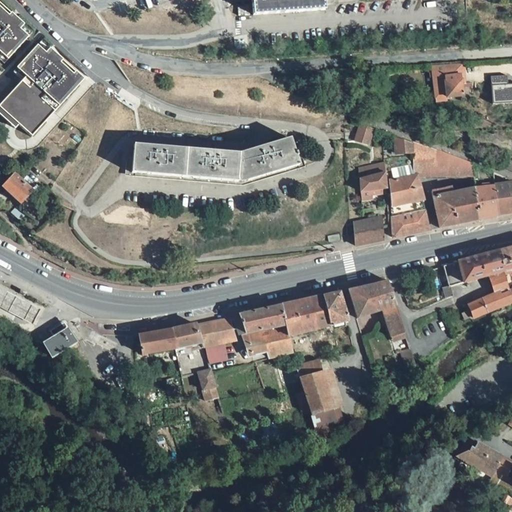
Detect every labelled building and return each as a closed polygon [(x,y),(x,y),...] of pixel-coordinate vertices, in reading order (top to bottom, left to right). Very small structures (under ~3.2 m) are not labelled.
[(251,0),(253,15),(325,11),(325,5),(324,0),(251,0)] [(249,6),(239,7),(239,16),(250,15),(249,6)] [(446,98),(462,97),(461,84),(461,76),(464,76),(463,62),(431,64),(412,66),(413,72),(432,71),(435,103),(446,102),(446,98)] [(36,130),(52,108),(27,92),(18,106),(8,100),(2,105),(14,112),(12,114),(36,130)] [(370,127),(355,122),(357,142),(371,141),(370,127)] [(291,138),(268,145),(240,153),(134,144),(133,161),(127,161),(126,172),(131,173),(131,174),(243,183),(299,166),(291,138)] [(392,155),(414,155),(413,146),(395,139),(396,148),(392,147),(392,155)] [(414,176),(417,175),(418,177),(474,176),(473,164),(413,143),(414,176)] [(369,169),(359,170),(361,192),(387,189),(385,173),(385,167),(369,169)] [(405,167),(391,170),(393,181),(414,176),(413,171),(406,172),(405,167)] [(21,205),(33,192),(15,174),(2,187),(21,205)] [(393,181),(389,181),(391,207),(392,217),(393,238),(430,230),(425,210),(423,201),(418,177),(417,175),(414,176),(393,181)] [(511,182),(494,185),(499,216),(511,213),(511,182)] [(494,185),(475,189),(479,220),(499,216),(494,185)] [(446,188),(432,191),(439,228),(479,220),(475,189),(453,193),(453,190),(446,191),(446,188)] [(363,233),(354,235),(355,245),(383,240),(381,218),(363,222),(363,233)] [(363,233),(363,222),(353,224),(354,235),(363,233)] [(511,247),(499,251),(504,273),(511,271),(511,247)] [(458,263),(443,266),(448,287),(443,289),(445,298),(452,296),(449,287),(489,276),(494,293),(495,296),(483,302),(482,299),(469,305),(474,319),(481,316),(511,303),(511,300),(510,294),(507,284),(504,273),(499,251),(458,262),(458,263)] [(375,284),(349,291),(357,319),(377,312),(383,310),(396,306),(388,281),(375,284)] [(40,310),(0,288),(0,308),(32,325),(40,310)] [(340,293),(281,306),(288,337),(347,322),(340,293)] [(495,296),(494,293),(482,299),(483,302),(495,296)] [(241,316),(253,356),(267,351),(269,359),(285,355),(289,365),(295,363),(288,337),(281,306),(240,315),(241,316)] [(396,306),(383,310),(391,337),(392,337),(405,333),(396,306)] [(202,343),(203,348),(235,341),(229,319),(197,326),(202,343)] [(63,353),(77,344),(64,323),(50,332),(53,336),(42,343),(52,359),(63,353)] [(172,330),(176,349),(202,343),(197,326),(196,325),(172,330)] [(172,330),(139,336),(142,355),(176,349),(172,330)] [(405,333),(392,337),(394,343),(407,339),(405,333)] [(410,349),(400,352),(405,364),(416,366),(410,349)] [(320,360),(296,366),(299,377),(323,371),(320,360)] [(210,371),(198,373),(206,402),(219,399),(210,371)] [(304,392),(312,417),(335,409),(323,371),(299,377),(304,392)] [(312,417),(304,392),(297,394),(297,397),(305,422),(312,420),(312,417)] [(312,417),(312,420),(319,441),(343,434),(335,409),(312,417)] [(466,451),(456,457),(492,477),(495,471),(502,458),(480,446),(479,448),(477,446),(474,448),(473,450),(471,449),(469,450),(468,453),(466,451)] [(441,449),(425,455),(431,464),(440,459),(441,449)] [(511,467),(511,463),(502,458),(495,471),(507,478),(511,467)] [(511,503),(511,499),(505,495),(501,502),(510,506),(511,503)]
